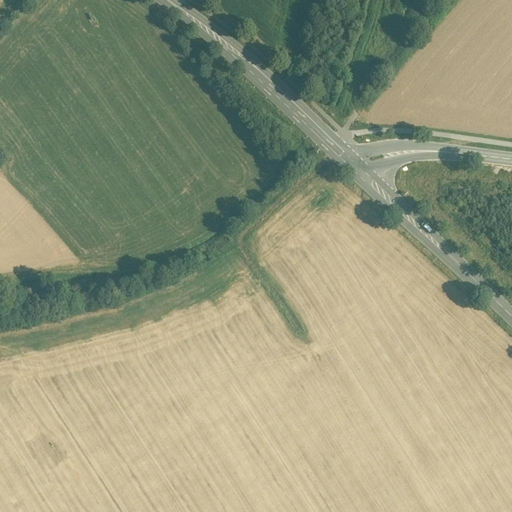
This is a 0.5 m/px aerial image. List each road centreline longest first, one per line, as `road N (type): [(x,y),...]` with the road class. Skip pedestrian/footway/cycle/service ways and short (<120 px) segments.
road 1 (track): [(296,322),(242,239),(325,161),(459,0)]
road 2 (secondary): [(358,166),(166,0)]
road 3 (secondary): [(511,316),(358,166)]
road 4 (secondary): [(358,166),(422,150),(511,159)]
